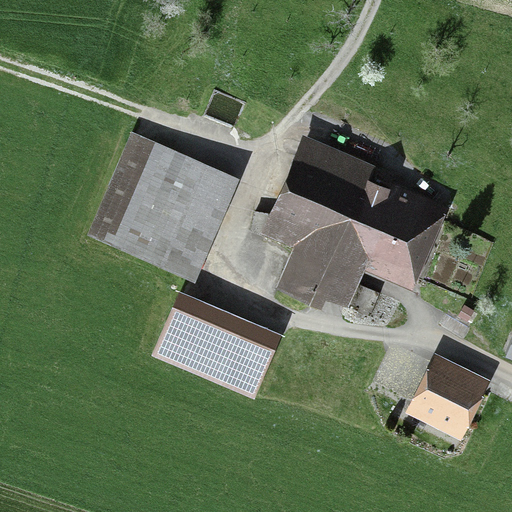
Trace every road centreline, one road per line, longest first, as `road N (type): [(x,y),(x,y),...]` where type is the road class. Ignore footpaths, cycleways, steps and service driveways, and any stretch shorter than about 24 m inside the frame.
road 1 (residential): [(511,374),(435,338),(292,319),(258,299),(242,274),(238,226),(276,134)]
road 2 (track): [(276,134),(349,50),(374,0)]
